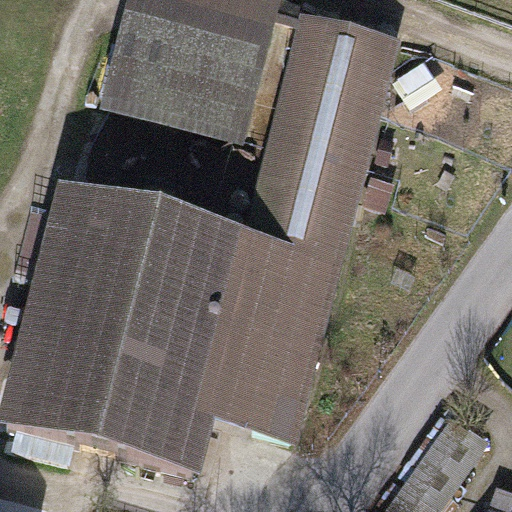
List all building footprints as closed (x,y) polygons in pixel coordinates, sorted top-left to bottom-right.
[(280,0),(125,0),(97,113),(242,149),(280,0)] [(399,46),(303,21),(247,239),(56,190),(0,405),(0,431),(201,483),(215,427),(295,448),(399,46)] [(383,141),(376,164),(388,168),(395,145),(383,141)] [(395,188),(371,181),(362,208),(386,216),(395,188)] [(385,511),(444,511),(489,448),(451,421),(385,511)] [(511,511),(511,495),(496,490),(488,511),(511,511)]
